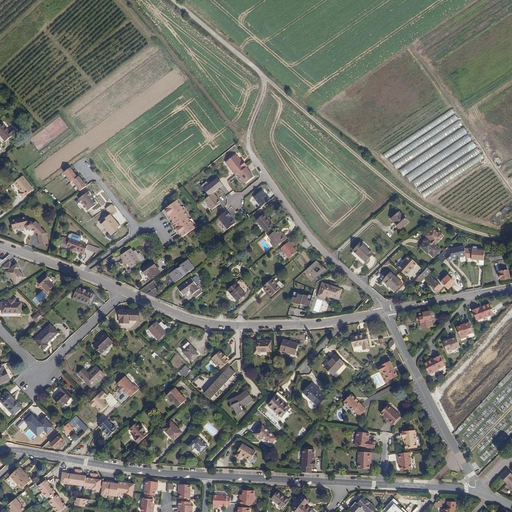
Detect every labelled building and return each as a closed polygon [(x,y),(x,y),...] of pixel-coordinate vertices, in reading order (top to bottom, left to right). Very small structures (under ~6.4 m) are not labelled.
[(394,166),(463,129),(455,114),(452,110),(439,117),(442,121),(383,153),(386,158),(389,156),(394,166)] [(3,123),(0,125),(0,134),(6,142),(16,133),(12,128),(9,131),(3,123)] [(417,187),(424,197),(433,191),(435,190),(448,181),(450,178),(455,175),(451,169),(460,176),(455,169),(467,162),(465,164),(472,160),(474,157),(476,160),(477,161),(483,158),(464,128),(399,169),(403,176),(421,164),(418,168),(406,175),(410,182),(412,180),(416,187),(417,187)] [(247,166),(244,162),(243,163),(241,161),(236,154),(226,163),(236,175),(238,173),(246,167),(247,166)] [(254,177),(246,167),(238,173),(246,183),(254,177)] [(80,190),(86,186),(79,176),(77,177),(70,168),(64,172),(72,182),(73,181),(80,190)] [(33,189),(22,176),(13,183),(16,186),(17,186),(17,187),(17,188),(20,192),(19,193),(22,198),(33,189)] [(207,181),(201,186),(209,196),(213,193),(223,185),(217,178),(209,185),(207,181)] [(261,207),(270,200),(267,196),(266,197),(264,194),(265,194),(262,190),(253,198),(261,207)] [(88,191),(75,201),(80,208),(82,207),(86,212),(97,204),(94,200),(91,196),(91,195),(88,191)] [(209,196),(204,200),(212,210),(221,203),(213,193),(209,196)] [(188,215),(178,201),(165,210),(175,224),(174,224),(183,237),(196,228),(187,216),(188,215)] [(116,212),(112,207),(113,207),(114,206),(114,205),(109,206),(105,209),(109,214),(110,213),(112,215),(116,212)] [(231,216),(227,210),(218,217),(228,229),(235,223),(231,217),(231,216)] [(408,222),(399,212),(391,220),(394,223),(395,222),(401,229),(408,222)] [(269,218),(265,214),(262,215),(256,220),(266,232),(273,226),(267,220),(269,218)] [(120,225),(117,221),(116,222),(111,216),(110,215),(106,219),(105,217),(99,222),(103,226),(109,233),(107,237),(111,239),(114,235),(117,232),(117,228),(120,225)] [(36,232),(40,228),(41,227),(36,222),(34,224),(32,222),(30,221),(29,221),(27,222),(26,217),(11,220),(14,230),(25,227),(26,229),(27,229),(29,230),(31,230),(32,230),(35,233),(36,232)] [(39,241),(48,238),(46,233),(43,230),(38,235),(39,241)] [(271,243),(275,248),(286,239),(283,234),(281,236),(277,230),(268,236),(273,242),(271,243)] [(441,250),(430,238),(425,243),(421,248),(426,253),(427,251),(430,253),(434,257),(441,250)] [(87,245),(70,239),(67,247),(71,248),(71,250),(76,252),(77,251),(78,249),(85,252),(87,245)] [(286,240),(278,245),(289,259),(296,253),(286,240)] [(373,254),(360,243),(353,251),(366,262),(373,254)] [(445,256),(452,264),(455,261),(457,260),(460,259),(467,258),(464,246),(450,249),(451,251),(445,256)] [(131,269),(140,263),(136,256),(131,248),(121,255),(131,269)] [(484,260),(485,251),(473,250),(472,259),(484,260)] [(490,262),(497,261),(506,258),(507,258),(505,251),(489,254),(490,262)] [(136,256),(140,263),(145,259),(140,253),(136,256)] [(406,276),(417,264),(409,256),(398,268),(406,276)] [(506,258),(497,261),(499,271),(508,269),(506,258)] [(194,268),(188,259),(180,265),(181,267),(177,269),(177,268),(169,274),(175,283),(183,277),(182,275),(185,273),(186,274),(194,268)] [(13,266),(9,261),(2,267),(7,272),(6,272),(16,283),(24,277),(17,269),(19,267),(16,264),(13,266)] [(160,272),(153,261),(141,269),(146,276),(147,275),(150,279),(160,272)] [(317,261),(306,270),(314,279),(325,270),(317,261)] [(425,271),(418,278),(422,281),(425,277),(429,274),(431,272),(428,268),(425,271)] [(508,269),(499,271),(501,280),(510,278),(508,269)] [(402,283),(391,273),(383,281),(395,292),(402,283)] [(51,280),(46,274),(38,281),(47,292),(54,285),(50,280),(51,280)] [(445,286),(448,290),(455,283),(447,275),(441,282),(445,286)] [(445,286),(441,282),(438,279),(435,281),(431,277),(428,280),(428,281),(438,292),(445,286)] [(190,291),(195,298),(202,292),(191,278),(178,288),(183,296),(190,291)] [(236,283),(245,294),(250,290),(241,279),(236,283)] [(263,286),(263,287),(271,296),(280,288),(272,279),(266,284),(263,286)] [(156,280),(147,286),(151,291),(157,287),(155,285),(158,283),(156,280)] [(237,301),(245,294),(236,283),(228,291),(237,301)] [(338,299),(340,294),(334,288),(333,287),(322,283),(318,296),(325,298),(326,295),(338,299)] [(96,295),(91,293),(87,291),(78,287),(77,290),(81,293),(78,299),(90,304),(92,299),(94,300),(96,295)] [(43,290),(32,300),(37,305),(48,296),(43,290)] [(81,293),(77,290),(73,299),(78,301),(78,299),(81,293)] [(294,292),(291,301),(310,306),(312,297),(294,292)] [(9,300),(9,303),(2,303),(1,313),(21,313),(21,303),(14,303),(14,300),(9,300)] [(478,310),(477,309),(472,311),(475,322),(493,315),(489,305),(480,308),(481,309),(478,310)] [(129,323),(129,320),(139,320),(139,311),(120,310),(120,323),(129,323)] [(420,318),(421,320),(422,328),(433,326),(430,311),(419,313),(420,318)] [(43,317),(39,312),(32,318),(36,323),(43,317)] [(166,333),(156,322),(148,329),(159,340),(166,333)] [(468,322),(461,325),(462,326),(460,327),(455,329),(458,337),(463,335),(463,337),(472,334),(468,322)] [(58,333),(50,324),(34,340),(44,349),(49,345),(47,343),(58,333)] [(94,346),(101,354),(113,342),(104,333),(98,339),(100,341),(94,346)] [(353,347),(354,347),(362,346),(363,349),(363,350),(369,349),(366,334),(358,336),(351,337),(353,347)] [(452,354),(460,350),(456,338),(449,341),(450,343),(447,344),(443,345),(446,354),(451,352),(452,354)] [(284,339),(280,351),(294,355),(298,344),(284,339)] [(260,352),(271,352),(271,340),(253,341),(254,353),(260,353),(260,352)] [(199,354),(190,345),(185,350),(183,352),(191,361),(199,354)] [(222,353),(220,352),(213,359),(222,368),(229,361),(226,358),(227,357),(223,353),(222,353)] [(324,367),(333,375),(344,363),(335,355),(324,367)] [(431,362),(431,361),(424,365),(429,375),(445,366),(439,357),(434,360),(434,361),(431,362)] [(397,376),(390,361),(378,367),(381,372),(383,371),(387,380),(397,376)] [(335,377),(347,366),(345,364),(333,375),(335,377)] [(4,370),(2,365),(0,365),(0,383),(10,379),(5,369),(4,370)] [(79,374),(92,388),(104,375),(96,366),(89,374),(84,369),(79,374)] [(179,372),(183,376),(190,370),(186,366),(179,372)] [(229,367),(223,374),(229,379),(233,375),(235,372),(229,367)] [(183,376),(182,376),(184,378),(191,372),(190,370),(183,376)] [(223,374),(213,384),(219,389),(223,385),(229,379),(223,374)] [(117,383),(120,386),(119,387),(123,391),(124,390),(127,393),(128,392),(131,396),(139,388),(136,385),(135,386),(125,376),(117,383)] [(325,396),(320,391),(319,392),(317,390),(318,388),(312,383),(303,393),(316,405),(325,396)] [(213,384),(204,393),(211,399),(214,395),(219,389),(213,384)] [(54,398),(62,407),(72,396),(63,387),(59,391),(60,392),(54,398)] [(186,400),(175,388),(167,395),(171,400),(170,400),(173,404),(174,403),(178,408),(186,400)] [(244,404),(245,406),(253,400),(246,390),(239,396),(229,400),(231,406),(232,405),(237,414),(242,411),(240,406),(244,404)] [(108,397),(102,391),(89,404),(93,408),(96,406),(101,413),(109,405),(104,400),(108,397)] [(22,407),(8,392),(0,399),(0,400),(13,415),(22,407)] [(281,417),(287,411),(289,407),(283,402),(286,399),(277,392),(274,395),(276,396),(268,406),(281,417)] [(359,416),(366,410),(352,395),(344,402),(353,412),(354,411),(359,416)] [(380,413),(384,417),(387,420),(386,421),(392,425),(400,416),(387,405),(380,413)] [(43,424),(31,411),(21,421),(28,427),(31,424),(37,430),(43,424)] [(290,413),(287,411),(281,417),(284,419),(290,413)] [(76,416),(64,428),(69,433),(74,428),(73,427),(80,420),(76,416)] [(107,418),(100,425),(103,429),(106,432),(110,436),(117,429),(117,427),(115,425),(113,425),(107,418)] [(182,432),(170,421),(163,428),(171,436),(170,436),(174,440),(182,432)] [(134,438),(138,443),(148,435),(144,431),(145,430),(141,426),(140,427),(136,423),(130,429),(137,436),(134,438)] [(276,438),(262,425),(254,434),(260,439),(262,437),(270,444),(276,438)] [(401,432),(402,438),(404,438),(405,442),(405,449),(417,448),(415,430),(401,432)] [(212,442),(202,432),(190,445),(194,449),(196,447),(202,452),(212,442)] [(354,432),(353,446),(373,448),(373,441),(366,441),(367,433),(354,432)] [(65,441),(59,436),(51,444),(56,449),(60,445),(65,441)] [(255,452),(242,444),(235,455),(240,459),(242,455),(250,460),(255,452)] [(302,466),(302,472),(311,472),(311,466),(315,467),(316,460),(314,460),(314,457),(314,449),(303,449),(302,466)] [(370,452),(357,452),(356,469),(367,469),(368,464),(368,459),(370,459),(370,452)] [(410,452),(396,454),(397,460),(399,460),(399,465),(400,470),(412,469),(410,452)] [(24,472),(19,467),(10,476),(15,480),(23,488),(31,480),(27,477),(23,473),(24,472)] [(511,474),(507,470),(500,477),(511,488),(511,474)] [(99,489),(100,485),(101,481),(97,481),(97,475),(90,475),(89,480),(86,479),(86,477),(82,477),(83,472),(75,471),(75,476),(63,474),(62,484),(84,487),(84,489),(99,491),(99,489)] [(153,484),(155,485),(156,480),(144,479),(142,492),(152,494),(153,488),(153,484)] [(47,500),(50,498),(52,496),(55,494),(46,482),(38,488),(47,500)] [(132,498),(134,486),(119,483),(118,485),(104,483),(103,485),(103,490),(102,496),(117,499),(117,496),(132,498)] [(179,484),(179,490),(178,494),(177,493),(177,498),(189,499),(190,485),(179,484)] [(242,490),(241,494),(241,497),(239,496),(238,504),(250,505),(251,501),(253,501),(253,491),(242,490)] [(283,508),(289,501),(277,491),(271,499),(283,508)] [(226,496),(213,495),(213,507),(217,507),(218,507),(218,508),(226,509),(226,507),(226,500),(226,496)] [(49,503),(55,511),(61,511),(66,508),(57,496),(54,499),(52,501),(49,503)] [(309,502),(302,496),(291,508),(295,511),(314,511),(315,511),(307,504),(309,502)] [(351,506),(352,507),(355,510),(353,511),(360,511),(363,509),(365,511),(372,511),(375,508),(363,497),(357,504),(355,502),(351,506)] [(75,498),(74,506),(86,508),(87,500),(75,498)] [(140,511),(142,511),(145,511),(152,511),(153,509),(150,508),(151,504),(152,499),(142,498),(140,511)] [(178,502),(177,509),(180,509),(180,511),(179,511),(190,511),(191,505),(190,505),(190,502),(178,502)] [(4,509),(6,511),(19,511),(12,503),(4,509)]
